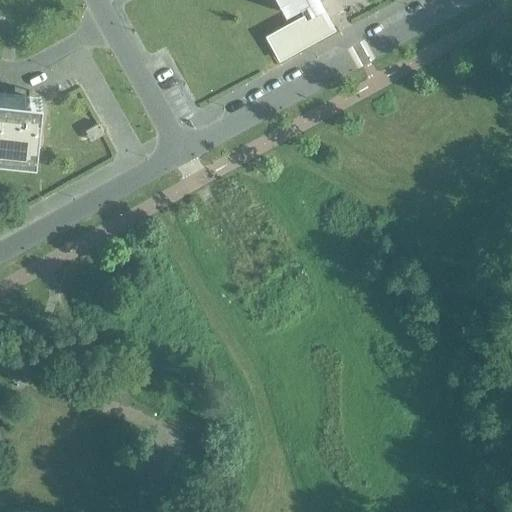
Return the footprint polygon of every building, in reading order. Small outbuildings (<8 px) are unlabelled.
[(139,0),(158,35),(221,0),(139,0)] [(281,0),(287,11),(301,3),(306,13),(307,14),(316,9),(325,4),(326,3),(324,0),(281,0)] [(275,49),(281,59),(338,28),(337,26),(330,14),(325,4),(316,9),(307,14),(306,13),(267,34),(275,49)] [(0,143),(35,147),(40,95),(0,90),(0,143)] [(103,134),(106,132),(101,122),(98,123),(88,129),(94,139),(103,134)]
